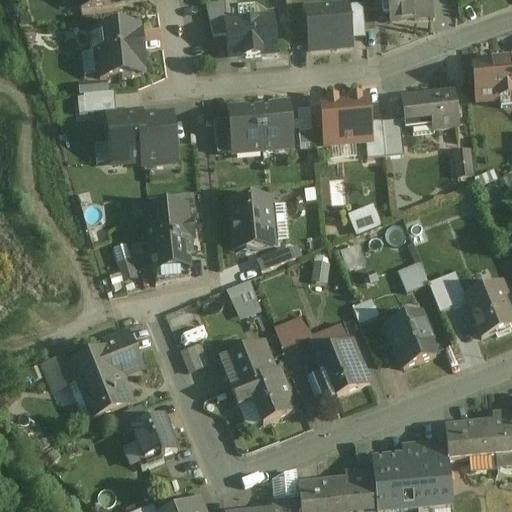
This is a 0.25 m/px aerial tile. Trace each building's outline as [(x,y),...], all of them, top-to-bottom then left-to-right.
[(75,0),(77,14),(121,8),(119,0),(75,0)] [(371,0),(373,14),(387,13),(385,0),(371,0)] [(385,0),(387,13),(389,27),(390,27),(390,25),(413,22),(413,24),(431,22),(428,0),(385,0)] [(224,8),(205,10),(212,41),(227,39),(226,27),(224,8)] [(361,9),(346,10),(347,23),(362,21),(361,9)] [(346,10),(320,13),(321,18),(306,20),(309,56),(350,52),(349,44),(347,23),(346,10)] [(362,21),(347,23),(349,44),(364,42),(362,21)] [(241,23),(239,26),(226,27),(227,39),(229,61),(242,60),(244,62),(258,61),(261,58),(273,57),(270,23),(257,24),(254,22),(241,23)] [(136,32),(96,36),(94,36),(94,37),(91,38),(88,41),(90,55),(93,58),(96,57),(98,82),(98,83),(100,83),(117,81),(121,84),(131,83),(133,80),(141,79),(143,79),(142,77),(138,34),(138,32),(136,32)] [(511,65),(472,70),(476,107),(511,103),(511,65)] [(112,96),(76,97),(77,117),(112,115),(112,96)] [(452,99),(401,105),(404,126),(431,123),(432,136),(456,133),(452,99)] [(364,103),(321,107),(325,151),(364,147),(369,147),(367,128),(364,103)] [(287,108),(270,110),(270,112),(257,113),(261,157),(291,154),(287,108)] [(244,113),(227,114),(231,157),(232,160),(261,157),(257,113),(244,115),(244,113)] [(139,119),(107,122),(112,170),(142,167),(143,167),(139,123),(139,119)] [(139,123),(143,167),(142,167),(142,171),(174,168),(170,120),(139,123)] [(228,124),(213,126),(216,158),(231,157),(228,124)] [(399,125),(381,127),(383,151),(401,149),(399,125)] [(381,127),(367,128),(369,147),(364,147),(366,165),(384,163),(383,151),(381,127)] [(311,135),(297,137),(299,150),(313,149),(311,135)] [(401,149),(383,151),(384,163),(403,161),(401,149)] [(468,157),(454,158),(457,183),(471,181),(468,157)] [(496,189),(481,193),(485,209),(501,205),(496,189)] [(269,203),(228,207),(233,255),(274,251),(269,203)] [(185,211),(144,215),(149,263),(151,263),(153,277),(188,269),(187,260),(190,259),(189,243),(192,243),(190,227),(187,227),(185,211)] [(372,213),(349,223),(356,240),(379,230),(372,213)] [(383,229),(392,253),(410,247),(401,223),(383,229)] [(421,243),(408,248),(415,265),(428,260),(421,243)] [(337,253),(342,272),(362,267),(357,248),(337,253)] [(289,254),(256,267),(260,278),(293,265),(289,254)] [(418,266),(396,274),(404,295),(426,287),(418,266)] [(188,269),(153,277),(154,291),(190,283),(188,269)] [(450,280),(427,289),(439,318),(462,309),(450,280)] [(247,283),(224,293),(236,323),(260,314),(247,283)] [(501,288),(464,302),(480,343),(511,329),(500,301),(506,298),(501,288)] [(418,320),(386,333),(402,374),(435,361),(418,320)] [(342,328),(307,342),(315,362),(350,348),(342,328)] [(105,353),(72,366),(95,423),(131,408),(122,385),(120,386),(115,375),(138,366),(125,335),(102,344),(105,353)] [(179,354),(187,375),(205,367),(198,347),(179,354)] [(315,362),(314,362),(320,377),(324,376),(334,401),(367,388),(351,348),(350,348),(315,362)] [(252,354),(219,367),(225,380),(257,368),(252,354)] [(257,368),(225,380),(232,397),(250,389),(251,389),(263,383),(257,368)] [(278,377),(263,383),(251,389),(250,389),(255,402),(251,403),(252,405),(262,430),(294,417),(278,377)] [(250,389),(232,397),(237,411),(252,405),(251,403),(255,402),(250,389)] [(142,414),(116,425),(122,440),(131,436),(131,435),(147,428),(142,414)] [(491,429),(444,434),(446,454),(447,468),(494,463),(495,474),(511,472),(511,420),(491,423),(491,429)] [(147,428),(131,435),(131,436),(143,465),(158,459),(159,463),(176,456),(162,422),(147,428)] [(451,511),(447,468),(446,454),(428,456),(428,447),(401,450),(402,459),(370,462),(372,477),(374,511),(451,511)] [(374,511),(372,477),(345,479),(345,488),(297,492),(299,507),(299,511),(374,511)]
